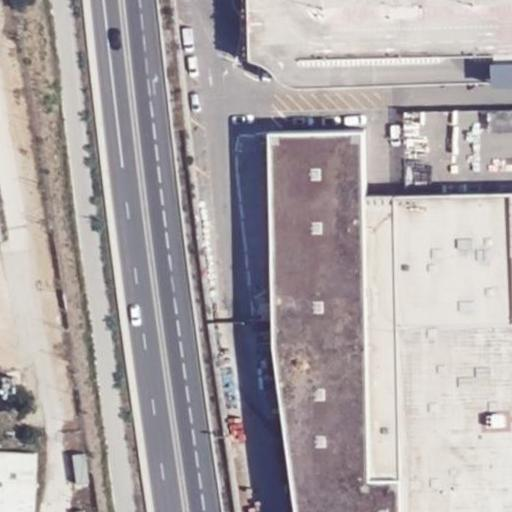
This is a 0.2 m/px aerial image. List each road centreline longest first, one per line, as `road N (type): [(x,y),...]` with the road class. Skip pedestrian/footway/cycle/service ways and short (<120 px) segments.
road 1 (secondary): [(207,511),(140,0)]
road 2 (secondary): [(123,165),(169,511)]
road 3 (secondary): [(99,0),(123,165)]
road 4 (secondary): [(111,0),(123,165)]
